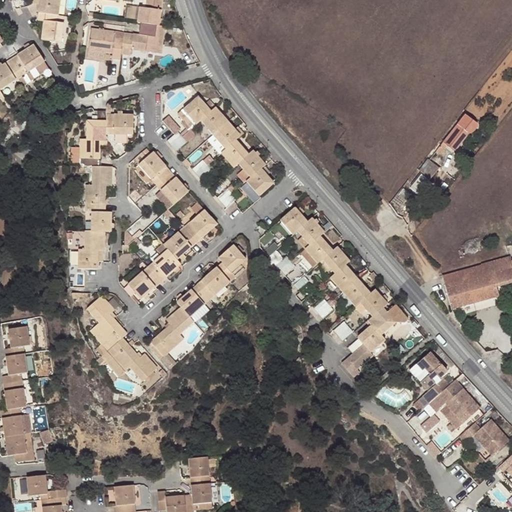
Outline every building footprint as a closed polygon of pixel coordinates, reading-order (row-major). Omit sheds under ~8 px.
[(40,4),(39,13),(58,15),(59,0),(33,0),(33,3),(40,4)] [(150,24),(160,25),(162,0),(146,0),(146,8),(140,7),(138,22),(150,24)] [(128,3),(126,16),(136,18),(138,5),(128,3)] [(42,40),(61,43),(64,16),(58,15),(39,13),(38,21),(44,21),(42,40)] [(150,24),(149,36),(124,32),(123,38),(121,54),(131,55),(132,50),(162,54),(166,26),(160,25),(150,24)] [(116,31),(92,28),(89,50),(105,52),(113,53),(112,59),(121,60),(121,54),(123,38),(115,37),(116,31)] [(27,50),(12,60),(22,76),(45,62),(34,46),(31,47),(27,50)] [(0,89),(22,76),(12,60),(0,67),(0,89)] [(49,69),(45,62),(22,76),(27,83),(49,69)] [(196,125),(200,120),(210,111),(214,108),(215,107),(210,102),(205,106),(198,97),(183,110),(179,114),(191,129),(196,125)] [(214,108),(210,111),(200,120),(213,135),(228,122),(215,107),(214,108)] [(106,122),(106,116),(106,111),(97,111),(97,121),(106,122)] [(475,128),(479,123),(466,112),(446,134),(458,144),(472,126),(475,128)] [(134,116),(106,116),(106,122),(106,135),(115,135),(126,135),(133,135),(134,116)] [(80,164),(80,167),(93,167),(98,167),(98,159),(99,159),(100,146),(100,141),(106,141),(106,135),(106,122),(97,121),(96,121),(87,121),(87,140),(81,140),(81,148),(80,164)] [(213,135),(226,149),(236,140),(240,136),(238,134),(234,129),(228,122),(213,135)] [(180,135),(178,132),(177,132),(174,135),(166,142),(171,147),(182,137),(189,130),(187,128),(180,135)] [(182,137),(184,140),(192,133),(189,130),(182,137)] [(126,135),(115,135),(115,144),(126,144),(126,135)] [(213,135),(207,140),(220,154),(221,153),(226,149),(213,135)] [(184,140),(182,137),(171,147),(176,152),(187,143),(184,140)] [(248,154),(236,140),(226,149),(221,153),(234,167),(238,163),(248,154)] [(80,164),(81,148),(72,148),(72,164),(80,164)] [(253,150),(248,154),(238,163),(251,177),(261,169),(265,165),(253,150)] [(156,156),(153,152),(150,155),(138,166),(155,186),(170,172),(158,159),(156,156)] [(424,164),(434,172),(443,161),(434,153),(424,164)] [(184,160),(181,162),(188,169),(189,167),(193,164),(187,158),(184,160)] [(203,160),(192,170),(196,175),(207,165),(203,160)] [(434,172),(424,164),(414,176),(423,184),(434,172)] [(207,165),(196,175),(201,180),(211,171),(207,165)] [(86,205),(105,205),(105,198),(105,186),(111,186),(112,167),(98,167),(93,167),(92,185),(86,185),(86,205)] [(261,169),(251,177),(247,181),(259,196),(274,183),(261,169)] [(170,172),(155,186),(160,191),(173,206),(188,193),(170,172)] [(217,199),(221,203),(232,194),(228,189),(217,199)] [(168,210),(173,206),(160,191),(155,195),(168,210)] [(221,203),(226,209),(234,201),(237,199),(232,194),(221,203)] [(234,201),(226,209),(224,210),(228,215),(236,208),(238,206),(234,201)] [(191,209),(197,216),(204,210),(197,203),(191,209)] [(85,212),(91,212),(91,232),(104,232),(111,232),(111,213),(105,213),(105,205),(86,205),(85,212)] [(280,221),(292,235),(297,231),(307,222),(300,214),(296,211),(294,208),(280,221)] [(168,210),(159,217),(163,222),(172,214),(168,210)] [(197,216),(184,228),(197,242),(202,238),(217,225),(204,210),(197,216)] [(302,236),(310,245),(320,236),(325,232),(312,218),(307,222),(297,231),(302,236)] [(184,228),(164,245),(168,250),(177,260),(191,247),(197,242),(184,228)] [(134,240),(126,230),(124,232),(124,245),(128,245),(134,240)] [(85,249),(78,249),(78,269),(82,269),(98,269),(98,262),(102,262),(102,251),(104,251),(104,232),(91,232),(85,231),(85,249)] [(297,241),(305,249),(310,245),(302,236),(297,241)] [(333,251),(320,236),(310,245),(305,249),(318,264),(323,259),(333,251)] [(274,241),(263,251),(268,257),(279,247),(274,241)] [(124,245),(122,245),(122,253),(135,253),(128,245),(124,245)] [(161,256),(148,268),(161,282),(166,277),(181,265),(177,260),(168,250),(164,245),(163,245),(156,251),(161,256)] [(226,278),(230,282),(236,277),(232,272),(246,260),(233,245),(218,258),(223,263),(217,268),(226,278)] [(337,247),(333,251),(323,259),(335,274),(345,265),(350,261),(337,247)] [(305,249),(300,253),(313,268),(318,264),(305,249)] [(510,251),(442,272),(453,309),(502,293),(499,285),(511,280),(511,254),(511,255),(510,251)] [(287,256),(275,265),(280,271),(291,261),(287,256)] [(294,263),(291,261),(280,271),(285,276),(296,266),(294,263)] [(358,279),(345,265),(335,274),(330,278),(343,292),(358,279)] [(161,282),(148,268),(128,285),(135,293),(141,300),(155,287),(161,282)] [(217,268),(202,281),(197,286),(209,300),(230,282),(226,278),(217,268)] [(304,276),(293,285),(298,290),(309,281),(304,276)] [(343,292),(355,307),(361,302),(371,293),(358,279),(343,292)] [(135,293),(128,285),(124,289),(131,297),(135,293)] [(181,307),(190,317),(205,304),(209,300),(197,286),(177,303),(181,307)] [(382,297),(375,289),(371,293),(361,302),(373,316),(383,308),(388,303),(386,301),(382,297)] [(328,298),(331,295),(326,290),(323,293),(328,298)] [(94,327),(112,348),(123,339),(127,335),(122,329),(109,315),(113,311),(101,297),(86,309),(99,323),(94,327)] [(325,299),(314,309),(318,314),(329,304),(325,299)] [(205,304),(190,317),(194,322),(197,321),(210,310),(205,304)] [(329,304),(318,314),(323,319),(334,310),(329,304)] [(387,312),(383,308),(373,316),(368,321),(372,325),(381,335),(397,322),(405,322),(408,319),(395,304),(387,312)] [(161,360),(167,354),(184,339),(180,334),(194,322),(190,317),(181,307),(167,320),(171,325),(156,338),(151,342),(148,345),(161,360)] [(11,349),(4,350),(5,357),(25,354),(24,347),(30,346),(27,321),(7,325),(11,349)] [(198,321),(183,334),(187,338),(170,353),(176,360),(189,348),(185,343),(204,327),(198,321)] [(334,332),(338,337),(350,328),(345,322),(334,332)] [(381,335),(372,325),(358,338),(359,339),(348,348),(352,353),(353,353),(364,344),(371,352),(385,340),(381,335)] [(107,352),(112,348),(94,327),(90,332),(101,345),(95,350),(101,357),(107,352)] [(350,328),(338,337),(343,342),(353,332),(350,328)] [(112,348),(107,352),(125,372),(130,368),(142,382),(157,369),(144,354),(139,358),(127,344),(123,339),(112,348)] [(373,355),(371,352),(364,344),(342,363),(354,377),(360,372),(357,369),(373,355)] [(125,372),(107,352),(101,357),(99,359),(97,361),(100,367),(107,364),(119,377),(125,372)] [(410,371),(427,389),(436,381),(439,378),(447,372),(430,353),(410,371)] [(8,376),(2,377),(3,384),(22,381),(20,374),(27,373),(25,354),(5,357),(8,376)] [(167,354),(161,360),(170,370),(176,364),(167,354)] [(159,372),(163,378),(167,375),(166,373),(163,369),(159,372)] [(423,396),(430,403),(435,399),(450,385),(444,378),(441,381),(438,383),(423,396)] [(6,410),(19,408),(26,407),(22,381),(3,384),(4,392),(6,410)] [(455,381),(450,385),(435,399),(442,407),(446,403),(452,410),(463,424),(480,409),(455,381)] [(430,403),(423,396),(415,404),(421,411),(430,403)] [(20,416),(19,408),(6,410),(1,411),(1,418),(4,437),(23,434),(29,433),(31,433),(28,415),(20,416)] [(445,416),(457,429),(463,424),(452,410),(445,416)] [(480,429),(475,424),(460,437),(466,443),(474,436),(492,456),(510,441),(491,420),(480,429)] [(40,433),(44,445),(53,441),(49,429),(40,433)] [(26,453),(32,452),(29,433),(23,434),(26,453)] [(26,453),(23,434),(4,437),(7,456),(14,455),(15,463),(33,460),(32,452),(26,453)] [(511,455),(499,467),(505,473),(507,471),(511,475),(511,455)] [(191,486),(209,484),(207,458),(188,460),(190,479),(191,486)] [(46,475),(43,475),(26,477),(28,496),(47,494),(48,499),(60,498),(64,498),(67,497),(66,489),(47,491),(46,475)] [(511,506),(511,490),(502,481),(490,493),(508,511),(511,506)] [(192,505),(211,503),(209,484),(191,486),(192,495),(184,496),(185,511),(192,511),(193,511),(192,505)] [(129,511),(136,511),(133,485),(109,487),(104,488),(106,506),(116,506),(116,511),(129,511)] [(157,492),(159,511),(167,511),(185,511),(184,496),(166,498),(165,491),(157,492)] [(41,500),(42,511),(61,511),(60,498),(48,499),(41,500)] [(42,511),(41,500),(36,500),(37,507),(34,508),(34,511),(42,511)] [(192,505),(193,511),(212,509),(211,503),(192,505)]
